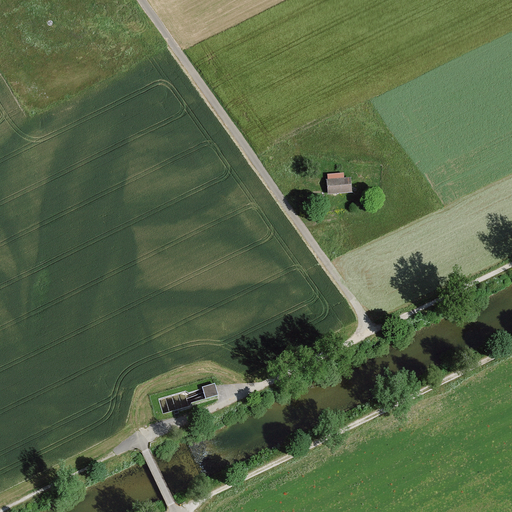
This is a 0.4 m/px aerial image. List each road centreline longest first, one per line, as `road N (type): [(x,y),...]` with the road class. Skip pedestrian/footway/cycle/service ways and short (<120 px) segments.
road 1 (track): [(511,261),(144,440)]
road 2 (track): [(376,326),(143,0)]
road 3 (track): [(191,511),(214,489),(511,350)]
